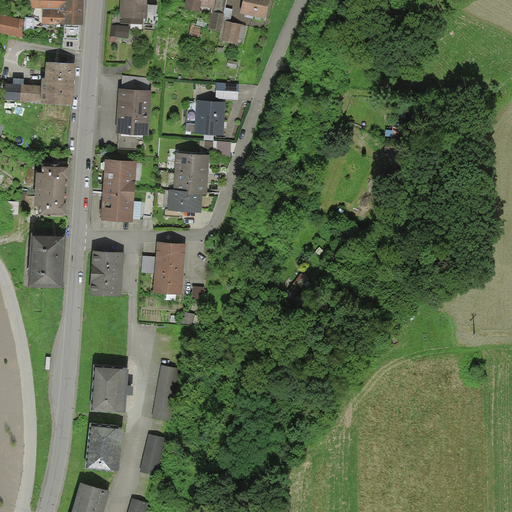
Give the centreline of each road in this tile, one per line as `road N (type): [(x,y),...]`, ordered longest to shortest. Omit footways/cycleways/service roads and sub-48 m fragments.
road 1 (residential): [(300,0),(210,233),(79,236)]
road 2 (tertiary): [(45,511),(69,389),(79,236)]
road 3 (residential): [(24,511),(32,421),(23,338),(0,258)]
road 4 (tertiary): [(79,236),(95,0)]
